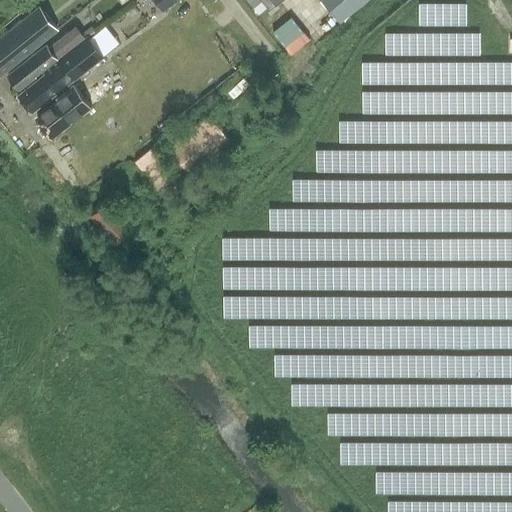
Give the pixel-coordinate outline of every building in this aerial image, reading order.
[(154,0),(164,12),(179,1),(178,0),(154,0)] [(323,0),(341,22),(367,0),(323,0)] [(35,48),(64,26),(47,3),(24,20),(0,39),(0,74),(1,76),(35,48)] [(35,75),(79,41),(73,33),(63,41),(60,44),(58,41),(49,49),(46,45),(44,47),(8,75),(20,89),(36,76),(35,75)] [(56,63),(57,64),(45,73),(46,75),(19,97),(32,113),(103,55),(88,37),(56,63)] [(119,91),(108,76),(82,96),(73,86),(57,99),(58,100),(42,113),(45,117),(39,122),(52,138),(90,107),(93,111),(119,91)] [(233,108),(251,131),(270,117),(252,94),(233,108)] [(212,158),(232,141),(215,120),(195,136),(212,158)] [(399,122),(400,135),(418,134),(417,121),(399,122)] [(174,152),(192,174),(212,158),(195,136),(174,152)] [(136,162),(144,172),(162,157),(154,147),(136,162)] [(377,164),(473,162),(473,160),(494,160),(494,150),(479,151),(479,152),(471,153),(471,148),(444,149),(444,148),(376,150),(377,164)] [(170,167),(162,157),(144,172),(152,182),(170,167)] [(178,176),(170,167),(152,182),(160,191),(178,176)] [(186,186),(178,176),(160,191),(168,201),(186,186)] [(298,189),(511,186),(511,176),(298,179),(298,189)] [(134,229),(108,201),(90,217),(115,245),(134,229)] [(53,357),(22,382),(125,511),(175,511),(176,511),(53,357)]
